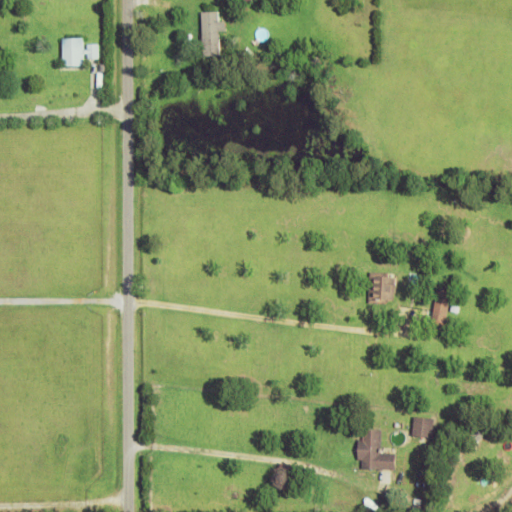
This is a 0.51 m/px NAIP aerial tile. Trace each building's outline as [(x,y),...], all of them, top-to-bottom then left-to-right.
[(227,22),(228,32),(221,33),(222,56),(206,57),(204,13),(221,12),(221,23),(227,22)] [(89,50),(89,45),(100,45),(101,60),(90,60),(90,55),(86,55),(86,67),(66,67),(65,40),(86,39),(86,50),(89,50)] [(397,294),(397,302),(390,302),(390,305),(372,305),(372,273),(381,274),(381,277),(398,278),(397,286),(399,286),(399,294),(397,294)] [(434,326),(440,289),(453,291),(447,329),(434,326)] [(416,438),(417,418),(436,419),(436,438),(416,438)] [(365,461),(361,461),(361,441),(365,441),(365,431),(384,431),(384,454),(398,455),(397,471),(365,470),(365,461)]
